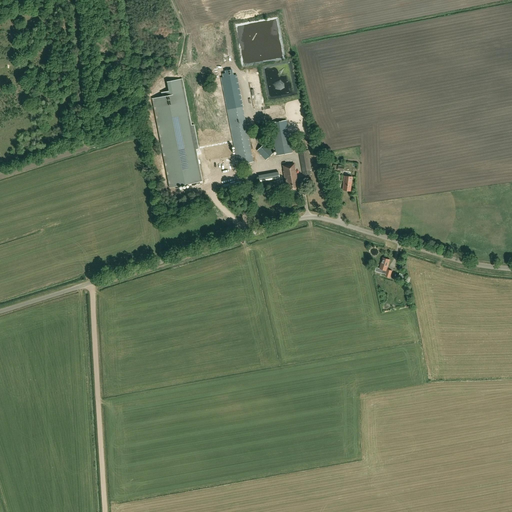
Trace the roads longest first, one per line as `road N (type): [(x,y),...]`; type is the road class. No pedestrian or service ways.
road 1 (unclassified): [(0,311),(308,216),(467,263),(511,268)]
road 2 (track): [(91,283),(105,511)]
